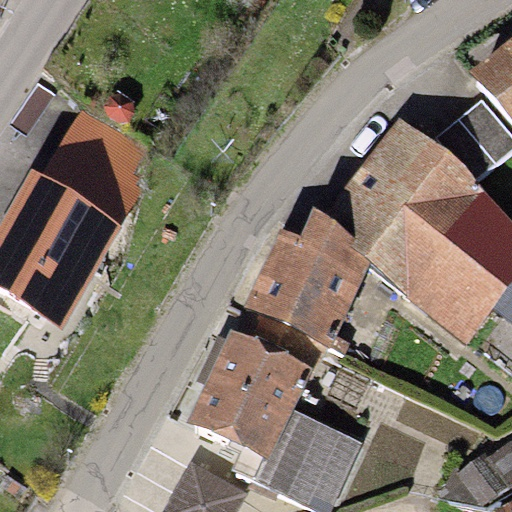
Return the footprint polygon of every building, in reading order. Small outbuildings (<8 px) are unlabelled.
[(511,55),(471,94),(511,137),(511,55)] [(465,197),(511,152),(511,149),(472,108),(424,154),(465,197)] [(89,116),(0,266),(0,319),(60,355),(173,166),(89,116)] [(404,148),(323,236),(357,268),(453,355),(489,316),(511,333),(511,245),(465,197),(451,183),(404,148)] [(308,350),(342,283),(344,283),(357,268),(323,236),(313,234),(301,258),(281,250),(249,323),(307,349),(308,350)] [(249,456),(241,474),(317,508),(342,453),(274,422),(307,349),(249,323),(231,363),(227,361),(222,371),(214,367),(208,380),(217,384),(195,432),(249,456)] [(460,475),(476,499),(511,473),(511,456),(504,444),(460,475)] [(182,469),(157,511),(232,511),(239,501),(182,469)]
